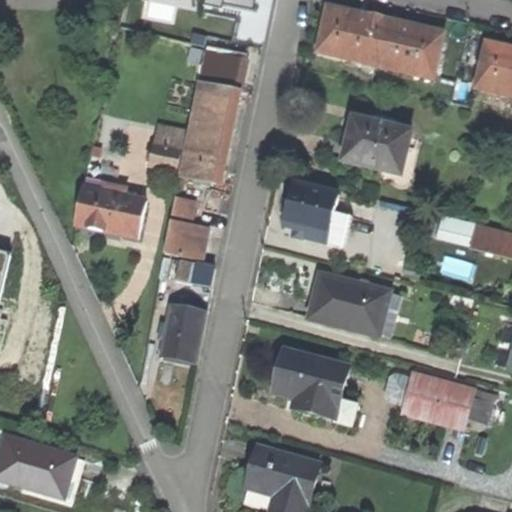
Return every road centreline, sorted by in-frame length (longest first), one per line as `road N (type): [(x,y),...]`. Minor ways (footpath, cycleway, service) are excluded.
road 1 (residential): [(289,0),(200,451),(178,504)]
road 2 (residential): [(0,123),(178,504)]
road 3 (unknown): [(210,404),(511,496)]
